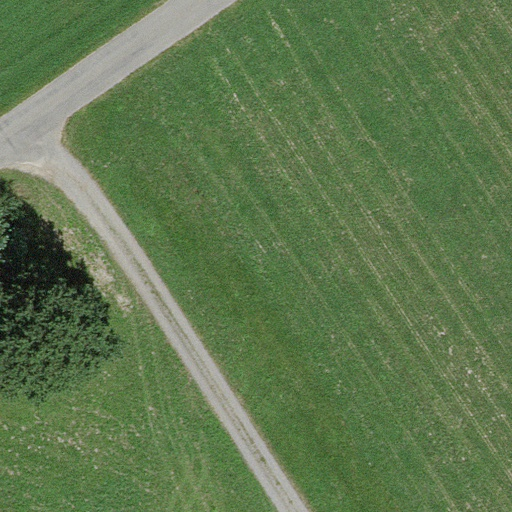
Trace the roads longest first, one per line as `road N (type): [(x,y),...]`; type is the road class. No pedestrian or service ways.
road 1 (track): [(50,99),(322,511)]
road 2 (track): [(50,99),(207,0)]
